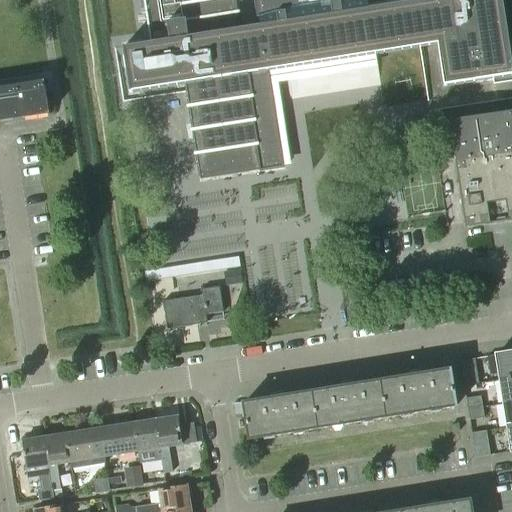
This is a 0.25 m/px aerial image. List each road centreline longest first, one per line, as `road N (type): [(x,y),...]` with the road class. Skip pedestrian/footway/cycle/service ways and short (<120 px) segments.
road 1 (residential): [(217,374),(511,325)]
road 2 (residential): [(234,509),(475,471),(481,511)]
road 3 (residential): [(41,403),(0,145)]
road 4 (residential): [(41,403),(217,374)]
road 5 (residential): [(217,374),(234,509)]
